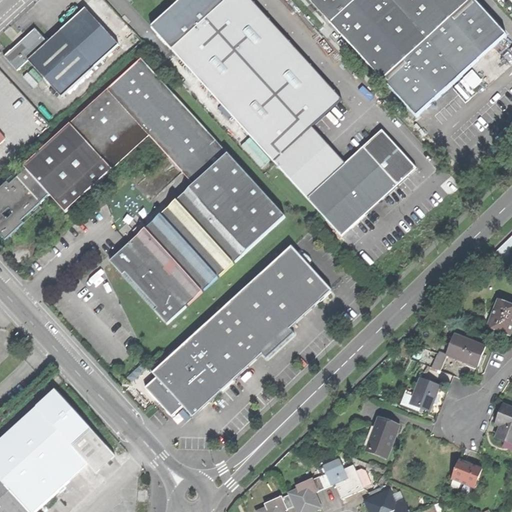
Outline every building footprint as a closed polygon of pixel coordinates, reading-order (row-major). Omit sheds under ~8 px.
[(185,0),(152,30),(275,165),(288,153),(322,190),(309,202),(344,240),(400,189),(366,151),(329,185),(295,147),(344,102),(250,0),(185,0)] [(474,0),(473,0),(306,0),(385,84),(474,0)] [(508,37),(474,0),(385,84),(419,120),(508,37)] [(85,9),(61,32),(95,68),(119,45),(85,9)] [(28,62),(62,99),(95,68),(61,32),(48,44),(35,29),(21,42),(5,58),(18,72),(28,62)] [(220,142),(144,60),(111,91),(153,137),(187,173),(220,142)] [(117,170),(153,137),(111,91),(27,168),(31,172),(41,183),(32,192),(22,181),(14,188),(12,185),(0,196),(0,232),(5,238),(13,229),(18,234),(27,226),(25,223),(45,205),(36,196),(45,187),(61,205),(109,161),(117,170)] [(32,123),(42,134),(50,127),(40,115),(32,123)] [(384,134),(366,151),(400,189),(419,172),(384,134)] [(289,218),(220,142),(187,173),(198,186),(115,263),(127,276),(130,274),(150,296),(147,299),(172,325),(289,218)] [(69,214),(117,170),(109,161),(61,205),(69,214)] [(31,172),(22,181),(32,192),(41,183),(31,172)] [(9,243),(18,234),(13,229),(5,238),(9,243)] [(332,291),(291,247),(153,374),(158,379),(146,389),(160,404),(172,418),(184,408),(194,419),(262,355),(267,360),(295,334),(291,329),(332,291)] [(482,325),(511,336),(511,331),(511,304),(500,300),(498,304),(494,303),(490,314),(487,312),(482,325)] [(455,335),(447,355),(479,367),(482,358),(486,347),(455,335)] [(411,405),(431,412),(436,398),(441,386),(421,379),(411,405)] [(91,427),(58,392),(39,409),(90,466),(99,475),(118,458),(91,427)] [(511,408),(504,406),(501,415),(497,424),(502,426),(498,438),(511,443),(511,408)] [(0,477),(30,511),(38,511),(90,466),(39,409),(0,444),(0,477)] [(368,449),(387,457),(393,442),(400,425),(380,418),(368,449)] [(386,460),(387,457),(368,449),(367,452),(386,460)] [(323,468),(326,474),(343,467),(341,460),(323,468)] [(483,470),(460,461),(456,471),(453,480),(476,489),(483,470)] [(326,474),(327,476),(332,488),(336,486),(343,500),(354,495),(365,491),(364,489),(357,472),(355,467),(345,471),(343,467),(326,474)] [(362,470),(357,472),(364,489),(373,485),(367,472),(362,470)] [(327,476),(321,478),(326,490),(332,488),(327,476)] [(30,511),(0,477),(0,511),(30,511)] [(321,478),(314,481),(320,493),(326,490),(321,478)] [(297,492),(289,496),(294,509),(295,511),(315,511),(322,509),(315,495),(320,493),(314,481),(314,480),(296,488),(297,492)] [(368,494),(370,500),(383,495),(380,488),(368,494)] [(370,500),(365,502),(369,511),(408,511),(404,502),(396,505),(390,492),(383,495),(370,500)] [(289,496),(282,498),(288,511),(294,509),(289,496)] [(286,511),(288,511),(282,498),(265,506),(266,510),(262,511),(286,511)]
